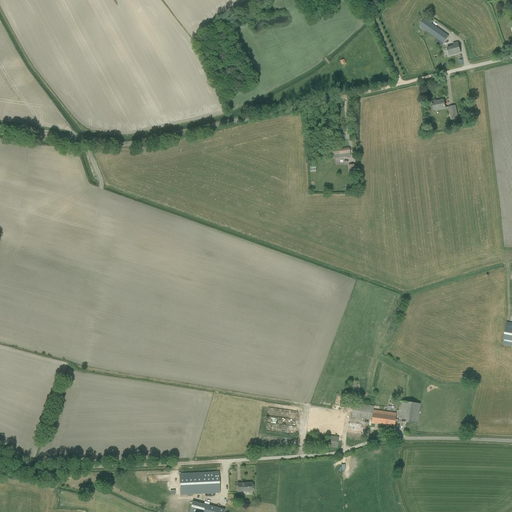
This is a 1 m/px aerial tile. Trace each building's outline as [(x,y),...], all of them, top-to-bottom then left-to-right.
[(422,21),(419,26),(438,40),(441,42),(443,43),(448,36),(424,19),(422,21)] [(460,53),(458,43),(453,44),(453,47),(447,48),(449,56),(453,55),(453,54),(460,52),(460,53)] [(432,104),(432,105),(433,110),(445,108),(443,100),(439,101),(439,102),(436,102),(436,100),(432,101),(432,102),(432,104)] [(448,107),(451,120),(458,118),(455,105),(448,107)] [(327,151),(328,157),(332,156),(332,157),(333,158),(334,159),(338,158),(339,157),(344,157),(345,157),(350,157),(350,154),(349,148),(332,150),(332,151),(327,151)] [(511,323),(506,322),(502,345),(511,346),(511,323)] [(398,416),(397,421),(417,424),(418,419),(420,404),(405,402),(400,401),(398,416)] [(395,421),(396,413),(373,410),(373,406),(355,403),(355,402),(353,402),(351,417),(371,420),(371,423),(394,426),(395,421)] [(348,432),(363,434),(364,428),(360,427),(361,425),(349,423),(348,432)] [(338,437),(327,436),(326,447),(337,448),(338,437)] [(179,474),(179,479),(180,495),(185,495),(185,496),(189,496),(189,494),(220,493),(219,472),(179,474)] [(237,483),(237,488),(237,492),(253,491),(252,483),(237,483)] [(223,511),(224,509),(192,501),(189,511),(223,511)]
